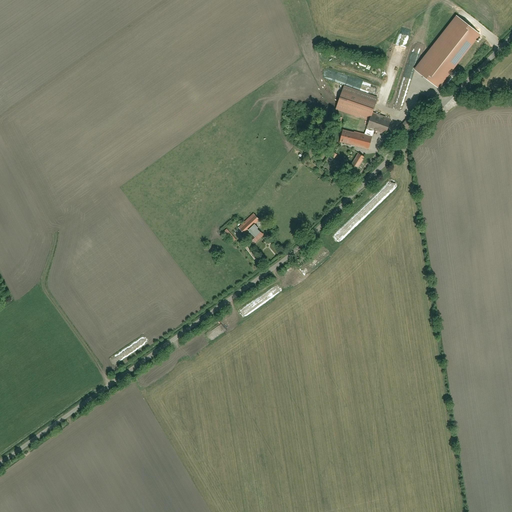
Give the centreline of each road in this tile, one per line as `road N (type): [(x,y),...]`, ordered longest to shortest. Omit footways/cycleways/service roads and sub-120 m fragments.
road 1 (residential): [(0,463),(295,252),(511,37)]
road 2 (track): [(111,384),(44,286),(54,237)]
